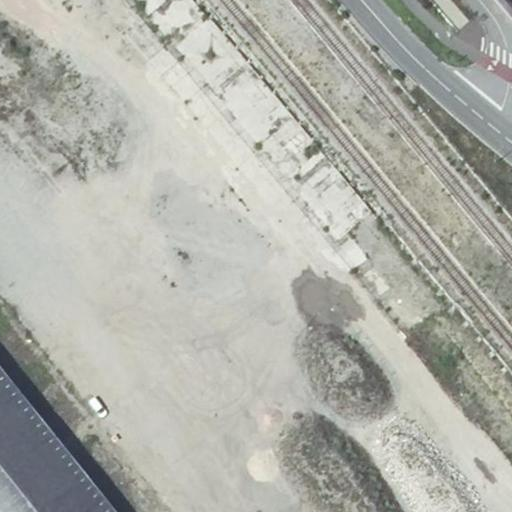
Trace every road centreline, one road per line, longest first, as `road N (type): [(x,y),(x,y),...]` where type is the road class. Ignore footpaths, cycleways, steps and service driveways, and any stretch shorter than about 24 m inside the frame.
road 1 (unknown): [(0,164),(275,511)]
road 2 (secondary): [(359,0),(493,129)]
road 3 (unclassified): [(475,0),(506,43),(508,89),(493,129)]
